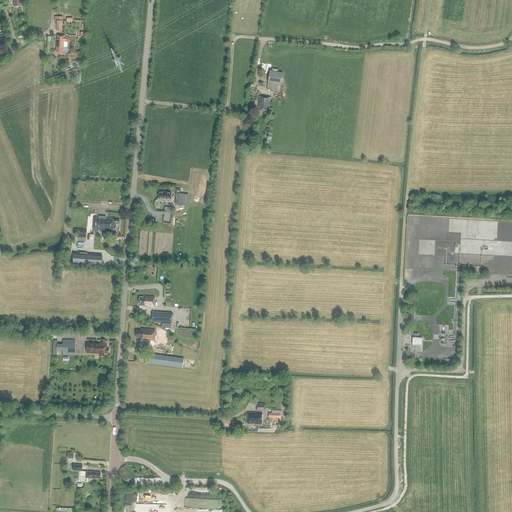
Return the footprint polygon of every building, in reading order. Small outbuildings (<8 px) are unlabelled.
[(57,35),(56,52),(63,53),(64,42),(66,42),(67,38),(65,38),(65,35),(57,35)] [(281,85),(283,74),(270,71),(268,83),(281,85)] [(259,97),(258,107),(258,108),(258,111),(263,112),(263,114),(268,114),(268,113),(269,113),(271,98),(259,97)] [(176,194),(175,204),(183,204),(184,194),(176,194)] [(106,225),(106,218),(94,217),(93,231),(101,232),(101,225),(106,225)] [(101,225),(101,232),(111,232),(111,230),(119,230),(120,221),(114,220),(114,218),(106,218),(106,225),(101,225)] [(101,266),(102,255),(74,253),(73,264),(101,266)] [(153,307),(154,297),(144,296),(143,297),(139,297),(139,306),(144,306),(144,307),(146,307),(147,308),(153,308),(153,307)] [(172,324),(172,313),(152,312),(152,322),(172,324)] [(154,340),(155,330),(141,329),(141,331),(136,330),(136,337),(138,337),(137,341),(145,341),(145,340),(154,340)] [(166,346),(168,336),(162,334),(159,344),(166,346)] [(63,345),(56,344),(56,350),(62,350),(61,355),(74,355),(75,341),(63,340),(63,345)] [(109,354),(109,349),(107,349),(107,345),(105,345),(106,340),(102,340),(101,344),(87,343),(87,354),(99,354),(99,357),(104,357),(104,353),(109,354)] [(146,363),(183,368),(184,359),(147,354),(146,363)] [(261,425),(262,413),(256,413),(248,413),(247,424),(249,424),(255,424),(261,425)] [(133,493),(133,501),(152,501),(152,493),(133,493)]
